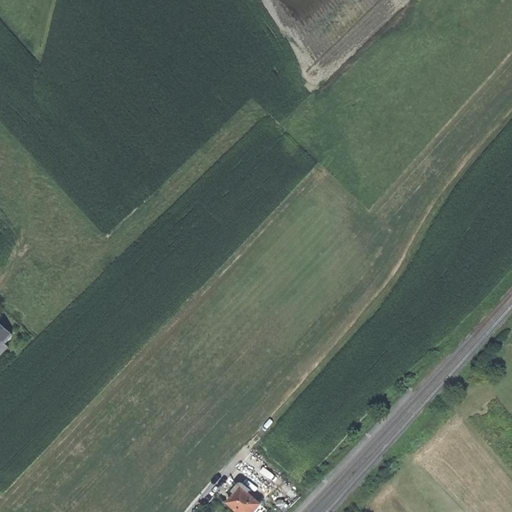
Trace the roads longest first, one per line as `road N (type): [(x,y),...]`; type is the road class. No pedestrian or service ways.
road 1 (track): [(511,117),(449,189),(396,278),(246,451)]
road 2 (track): [(50,0),(28,95),(26,228),(0,286)]
